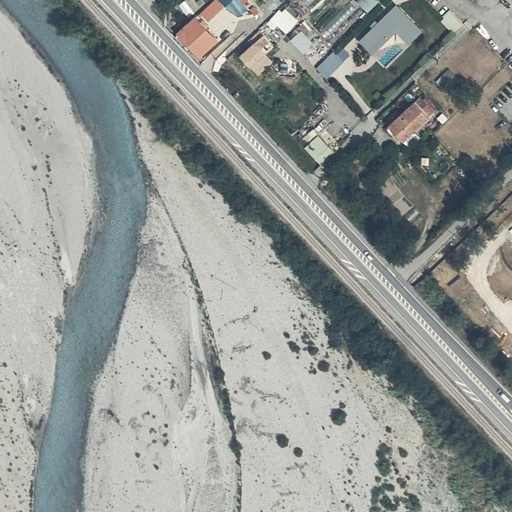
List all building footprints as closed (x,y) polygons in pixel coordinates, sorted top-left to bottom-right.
[(222,5),(217,0),(211,0),(200,10),(207,18),(222,5)] [(358,0),(369,11),(379,0),(358,0)] [(255,3),(251,7),(256,12),(260,9),(255,3)] [(285,5),(272,18),(287,32),(300,19),(285,5)] [(357,42),(370,55),(394,32),(406,45),(417,34),(392,8),(372,28),(357,42)] [(444,13),(434,22),(447,36),(457,26),(444,13)] [(195,15),(179,29),(202,55),(218,39),(195,15)] [(306,54),(320,43),(306,25),(292,36),(306,54)] [(241,56),(251,67),(269,50),(258,40),(241,56)] [(336,43),(318,59),(330,72),(348,55),(336,43)] [(392,137),(395,134),(400,129),(407,138),(434,113),(425,104),(422,107),(414,101),(385,127),(392,137)] [(400,129),(395,134),(402,143),(407,138),(400,129)] [(323,163),(336,150),(318,133),(305,146),(323,163)]
